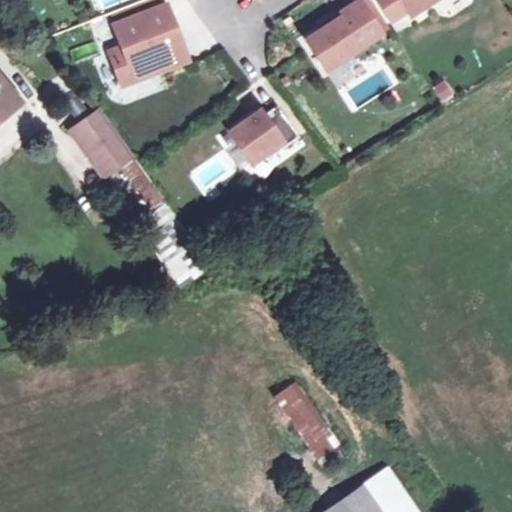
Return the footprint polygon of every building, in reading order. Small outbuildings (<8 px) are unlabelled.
[(142,0),(116,10),(121,22),(159,7),(156,0),(142,0)] [(325,70),(381,33),(360,0),(336,16),(338,20),(306,40),(325,70)] [(379,0),(393,20),(408,10),(401,0),(379,0)] [(435,0),(401,0),(408,10),(412,15),(435,0)] [(188,60),(167,4),(159,7),(121,22),(114,25),(122,47),(109,52),(122,85),(188,60)] [(327,75),(351,112),(397,83),(374,46),(327,75)] [(4,81),(0,76),(0,116),(4,113),(2,111),(16,101),(1,84),(4,81)] [(439,104),(452,96),(442,81),(430,88),(439,104)] [(270,156),(299,136),(277,105),(263,115),(260,111),(229,133),(251,162),(266,151),(270,156)] [(102,111),(71,131),(103,178),(122,165),(133,156),(102,111)] [(183,229),(133,156),(122,165),(172,236),(183,229)] [(297,383),(276,397),(324,468),(345,453),(297,383)] [(417,511),(388,470),(363,487),(380,511),(417,511)] [(380,511),(363,487),(326,511),(380,511)]
